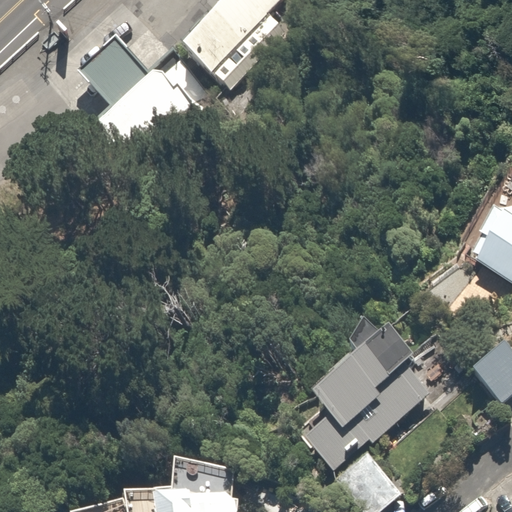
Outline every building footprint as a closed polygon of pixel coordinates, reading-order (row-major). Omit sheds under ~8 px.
[(254,0),(210,0),(153,64),(203,109),(280,23),(254,0)] [(152,79),(120,41),(79,75),(111,113),(152,79)] [(511,285),(511,206),(494,199),(466,267),(511,285)] [(420,362),(385,321),(303,390),(319,408),(294,430),(329,472),(427,389),(411,370),(420,362)] [(511,397),(511,357),(500,342),(461,371),(492,413),(511,397)] [(383,511),(406,491),(368,451),(333,485),(358,511),(383,511)] [(130,497),(130,511),(238,511),(238,491),(212,493),(210,467),(164,469),(166,495),(130,497)] [(511,511),(511,493),(490,511),(511,511)]
